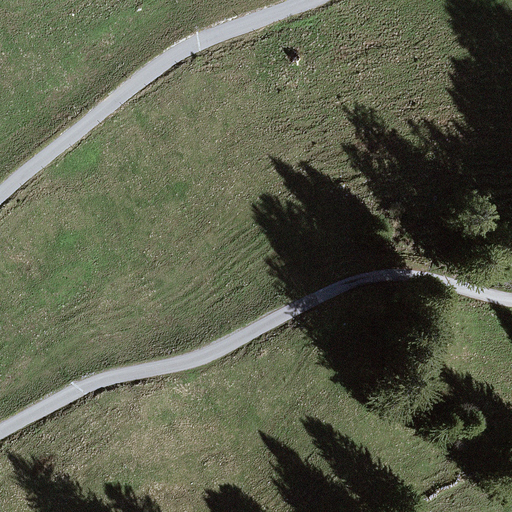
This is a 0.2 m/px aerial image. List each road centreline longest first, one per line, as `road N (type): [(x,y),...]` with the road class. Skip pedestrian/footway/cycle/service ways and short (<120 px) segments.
road 1 (unclassified): [(0,432),(87,386),(215,349),(350,281),(432,278),(511,301)]
road 2 (unclassified): [(316,0),(173,58),(0,196)]
